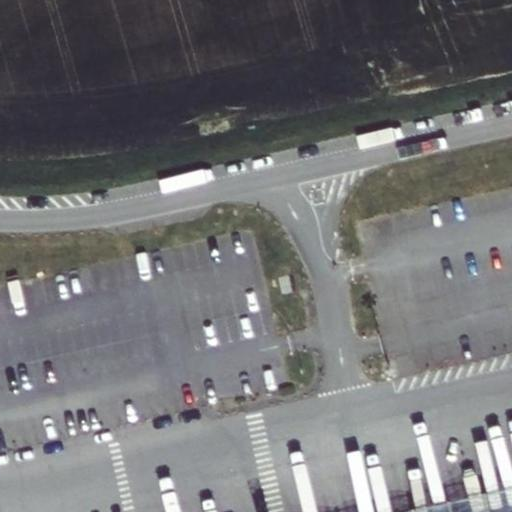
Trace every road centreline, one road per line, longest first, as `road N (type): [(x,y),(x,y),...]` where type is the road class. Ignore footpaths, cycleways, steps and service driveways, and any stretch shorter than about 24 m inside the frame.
road 1 (unclassified): [(0,213),(78,214),(511,120)]
road 2 (unknown): [(328,275),(511,237)]
road 3 (unknown): [(511,323),(348,363)]
